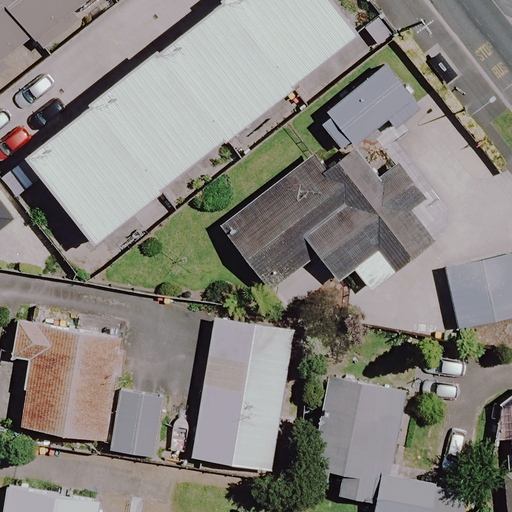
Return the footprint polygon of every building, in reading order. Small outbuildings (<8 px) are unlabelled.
[(0,0),(0,60),(32,36),(43,51),(89,17),(77,2),(79,0),(0,0)] [(342,0),(231,0),(217,11),(26,160),(91,243),(365,29),(342,0)] [(399,118),(431,93),(395,49),(326,105),(353,139),(390,108),(399,118)] [(376,283),(440,233),(414,200),(431,186),(404,152),(387,165),(364,137),(325,168),(317,160),(234,226),(279,282),(324,246),(343,270),(357,259),(376,283)] [(50,252),(0,188),(0,270),(49,279),(50,252)] [(108,436),(126,317),(43,305),(42,316),(19,313),(14,351),(28,353),(18,423),(108,436)] [(289,330),(210,319),(190,460),(269,470),(289,330)] [(372,505),(371,511),(463,511),(466,497),(385,482),(401,391),(326,378),(308,477),(338,482),(335,499),(372,505)] [(164,389),(123,383),(115,443),(156,449),(164,389)] [(107,511),(111,488),(12,474),(6,511),(107,511)]
